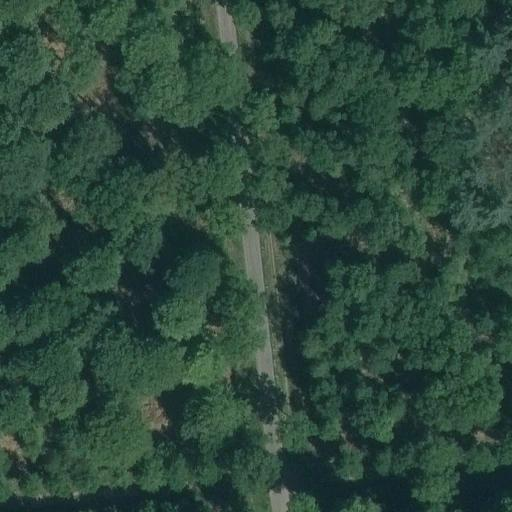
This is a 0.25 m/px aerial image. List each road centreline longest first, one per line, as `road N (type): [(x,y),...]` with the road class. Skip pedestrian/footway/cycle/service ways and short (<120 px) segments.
road 1 (unclassified): [(277,511),(215,0)]
road 2 (track): [(437,466),(6,508)]
